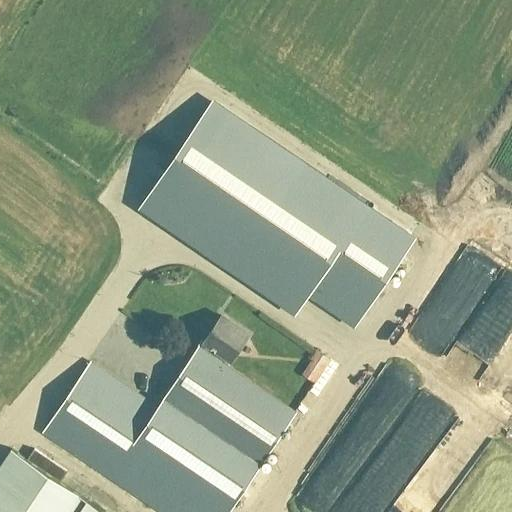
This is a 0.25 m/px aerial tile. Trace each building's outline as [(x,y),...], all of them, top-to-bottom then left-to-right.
[(413,239),(215,103),(144,207),(295,311),(296,312),(309,293),(355,324),(413,239)] [(164,511),(225,511),(292,413),(226,369),(231,360),(232,360),(250,335),(221,315),(159,408),(91,362),(45,431),(149,502),(164,511)] [(321,381),(333,356),(316,348),(305,373),(321,381)] [(376,367),(359,396),(373,405),(391,376),(376,367)] [(105,511),(12,448),(0,466),(0,511),(105,511)] [(365,484),(359,494),(390,511),(396,500),(365,484)]
